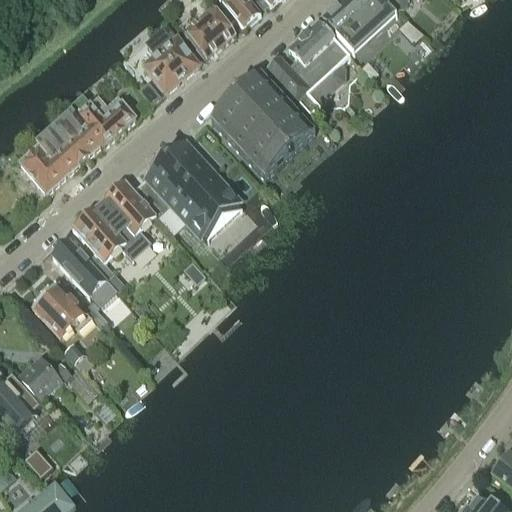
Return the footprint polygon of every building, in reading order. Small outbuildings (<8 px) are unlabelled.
[(251,9),(254,7),(256,9),(262,4),(258,0),(213,0),(225,13),(235,25),(244,35),(261,20),(251,9)] [(258,0),(262,4),(270,12),(283,0),(258,0)] [(354,60),(397,21),(380,3),(378,4),(374,0),(348,0),(323,23),(338,41),(337,42),(354,60)] [(402,0),(378,0),(396,17),(408,5),(402,0)] [(235,25),(225,13),(218,20),(227,31),(235,25)] [(227,31),(218,20),(215,17),(185,42),(206,67),(236,42),(227,31)] [(318,28),(302,42),(317,58),(322,53),(334,66),(334,70),(336,72),(348,61),(318,28)] [(157,63),(144,75),(166,101),(200,72),(184,53),(178,46),(177,47),(167,33),(146,51),(157,63)] [(302,42),(288,55),(311,81),(319,74),(322,77),(327,77),(334,70),(334,66),(322,53),(317,58),(302,42)] [(323,108),(279,63),(266,75),(311,122),(320,114),(319,112),(323,108)] [(260,80),(211,126),(213,129),(215,128),(268,185),(315,140),(262,83),(263,82),(260,80)] [(147,89),(138,96),(144,104),(153,96),(147,89)] [(99,106),(78,125),(102,153),(103,155),(136,126),(119,106),(108,115),(99,106)] [(20,172),(47,202),(102,153),(78,125),(74,120),(37,151),(40,154),(20,172)] [(241,207),(187,148),(175,159),(173,157),(172,158),(173,159),(166,166),(164,165),(164,166),(165,167),(157,174),(156,173),(155,174),(157,176),(146,186),(169,212),(200,245),(203,242),(208,247),(209,246),(207,245),(240,215),(241,216),(242,215),(238,210),(241,207)] [(156,223),(169,212),(146,186),(134,197),(126,189),(73,235),(87,251),(80,257),(106,285),(112,278),(105,271),(122,256),(132,268),(151,250),(141,239),(157,225),(156,223)] [(107,287),(106,285),(80,257),(79,257),(70,247),(62,255),(57,256),(56,261),(53,263),(89,303),(107,287)] [(193,268),(186,275),(198,288),(205,282),(193,268)] [(91,327),(59,292),(57,293),(52,292),(47,296),(48,301),(32,316),(60,345),(67,339),(74,332),(79,338),(91,327)] [(93,307),(88,312),(104,330),(107,327),(97,315),(99,313),(93,307)] [(88,312),(83,317),(91,327),(93,325),(100,333),(104,330),(88,312)] [(75,370),(86,360),(76,349),(65,359),(75,370)] [(61,370),(54,375),(50,379),(39,367),(24,381),(45,404),(64,387),(71,381),(61,370)] [(67,386),(88,409),(101,397),(80,374),(67,386)] [(0,382),(0,423),(11,436),(13,438),(34,420),(32,418),(40,411),(12,379),(4,386),(0,382)] [(36,455),(24,466),(40,485),(53,473),(36,455)] [(511,465),(508,462),(492,482),(511,498),(511,465)] [(9,475),(0,482),(0,497),(17,484),(9,475)]
